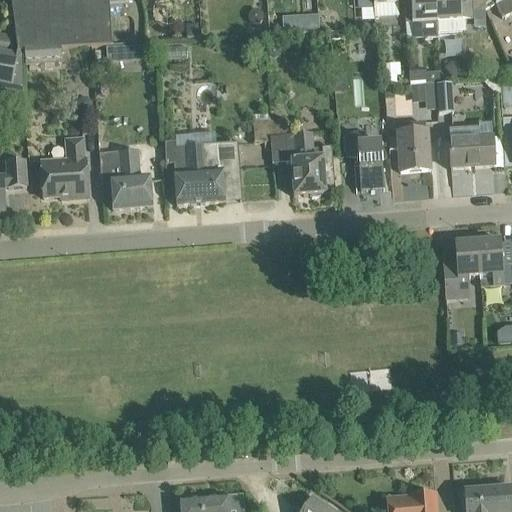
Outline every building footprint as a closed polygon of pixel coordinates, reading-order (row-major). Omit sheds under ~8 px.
[(129,0),(12,0),(12,3),(17,37),(19,55),(23,54),(61,52),(113,48),(110,5),(129,4),(129,0)] [(438,37),(435,0),(410,0),(412,25),(420,24),(421,41),(438,40),(438,36),(438,37)] [(435,0),(438,37),(438,36),(462,35),(461,22),(473,22),(472,12),(471,0),(435,0)] [(503,20),(511,16),(511,0),(471,0),(472,12),(485,11),(496,6),(503,20)] [(306,19),(307,36),(319,35),(318,18),(306,19)] [(330,34),(331,41),(343,41),(342,33),(330,34)] [(121,65),(120,50),(107,51),(108,65),(121,65)] [(0,115),(25,116),(23,67),(24,67),(23,54),(19,55),(0,51),(0,115)] [(23,54),(24,67),(61,65),(61,52),(23,54)] [(438,116),(454,115),(452,85),(437,86),(438,116)] [(287,122),(270,123),(271,141),(286,140),(286,139),(288,139),(287,122)] [(270,123),(253,124),(254,146),(271,145),(271,141),(270,123)] [(430,174),(429,154),(427,135),(397,136),(400,176),(430,174)] [(331,151),(312,152),(311,136),(294,137),(294,138),(288,139),(286,139),(286,140),(271,141),(271,145),(273,166),(291,165),(294,199),(335,196),(331,151)] [(384,193),(383,173),(380,144),(358,145),(358,137),(343,138),(345,160),(358,162),(360,194),(370,193),(371,195),(374,195),(374,193),(384,193)] [(494,170),(493,150),(492,139),(449,142),(451,173),(494,170)] [(68,203),(88,201),(86,162),(84,163),(82,143),(66,144),(68,164),(41,166),(43,201),(67,199),(68,203)] [(237,146),(184,150),(184,144),(165,146),(166,167),(174,166),(175,176),(174,176),(177,208),(225,205),(222,176),(239,175),(237,146)] [(152,210),(151,190),(150,178),(141,179),(139,154),(117,155),(100,157),(102,188),(111,188),(113,213),(152,210)] [(6,178),(0,178),(0,214),(6,214),(4,190),(8,189),(9,191),(27,189),(25,164),(5,165),(6,178)] [(465,245),(465,241),(465,240),(453,241),(455,266),(443,267),(445,294),(470,292),(469,280),(480,280),(477,244),(465,245)] [(504,289),(502,262),(501,242),(477,244),(480,280),(481,280),(481,290),(493,290),(504,289)] [(511,329),(504,330),(497,335),(498,346),(511,345),(511,329)] [(350,372),(352,391),(391,388),(390,370),(350,372)] [(468,494),(465,495),(466,511),(511,511),(511,490),(510,491),(509,488),(499,489),(499,492),(478,494),(478,490),(468,491),(468,494)] [(436,511),(436,497),(387,501),(388,511),(436,511)] [(244,511),(243,498),(226,499),(182,503),(182,511),(244,511)] [(329,511),(312,500),(304,511),(329,511)]
